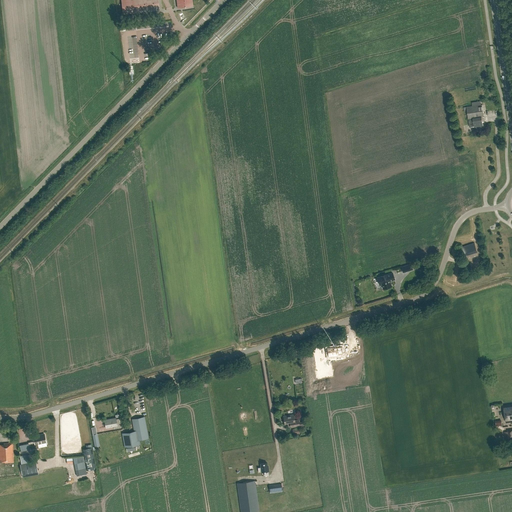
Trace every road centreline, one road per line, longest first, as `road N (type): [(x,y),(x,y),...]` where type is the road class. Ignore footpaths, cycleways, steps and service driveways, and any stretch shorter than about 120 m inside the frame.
road 1 (unclassified): [(0,417),(46,411),(410,301),(434,285),(460,220),(506,206)]
road 2 (unclassified): [(0,227),(222,0)]
road 3 (secondary): [(511,128),(492,0)]
